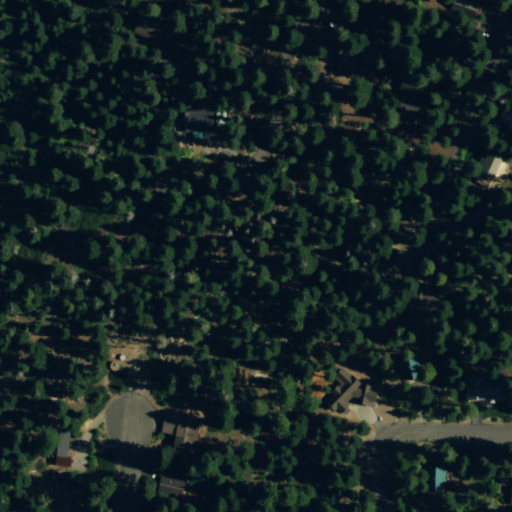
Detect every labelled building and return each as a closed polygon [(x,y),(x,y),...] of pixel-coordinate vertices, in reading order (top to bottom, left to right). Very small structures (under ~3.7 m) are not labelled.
[(470,16),(474,1),(470,0),(449,0),(447,10),(470,16)] [(304,21),(319,26),(324,11),(310,6),(304,21)] [(169,27),(133,18),(129,33),(165,41),(169,27)] [(430,29),(422,50),(447,59),(454,38),(430,29)] [(259,52),(262,38),(239,33),(236,47),(259,52)] [(428,83),(412,77),(409,86),(425,92),(428,83)] [(417,106),(398,99),(391,117),(410,125),(417,106)] [(181,132),(190,132),(190,138),(215,137),(214,109),(180,111),(181,132)] [(495,126),(511,127),(511,110),(497,109),(495,126)] [(475,176),(499,183),(506,160),(482,153),(475,176)] [(483,211),(469,203),(463,214),(477,222),(483,211)] [(433,306),(433,286),(408,286),(408,306),(433,306)] [(370,408),(376,385),(333,375),(325,407),(341,411),(345,397),(354,399),(353,403),(370,408)] [(462,400),(481,400),(481,403),(499,402),(498,375),(462,376),(462,400)] [(157,433),(171,435),(169,446),(191,449),(196,416),(161,411),(157,433)] [(68,466),(68,457),(64,457),(65,431),(49,430),(47,457),(51,457),(51,465),(68,466)] [(421,487),(442,487),(442,467),(421,467),(421,487)] [(178,499),(182,477),(158,473),(154,495),(178,499)]
